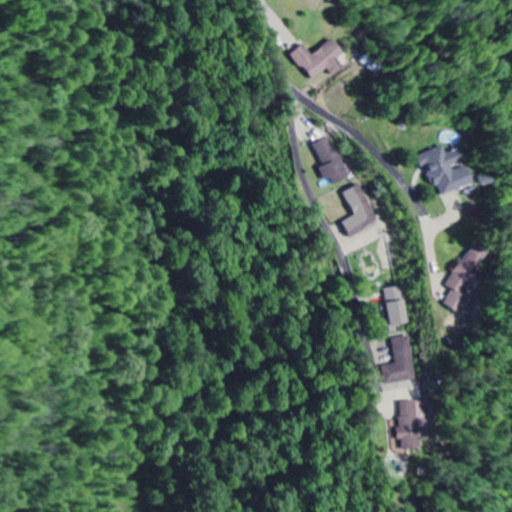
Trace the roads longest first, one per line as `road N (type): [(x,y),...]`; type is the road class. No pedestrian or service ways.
road 1 (residential): [(256,0),(299,166),(348,272),(377,386)]
road 2 (residential): [(284,96),(357,136),(409,192),(424,223)]
